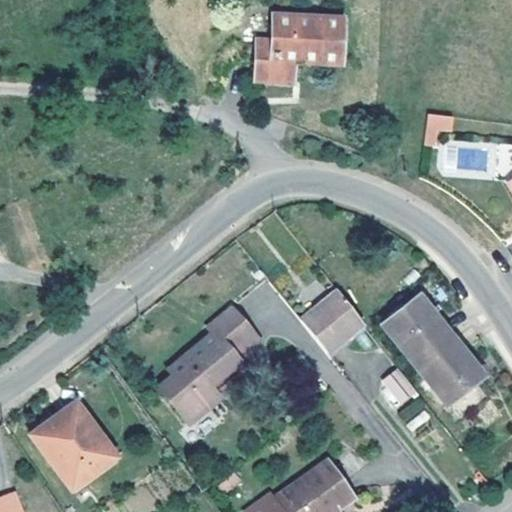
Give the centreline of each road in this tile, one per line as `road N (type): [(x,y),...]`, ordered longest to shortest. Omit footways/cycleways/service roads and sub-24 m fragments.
road 1 (tertiary): [(0,390),(159,274),(232,207),(305,181),(362,192),(423,224),(473,273),(511,335)]
road 2 (track): [(287,183),(260,149),(219,120),(118,97),(0,88)]
